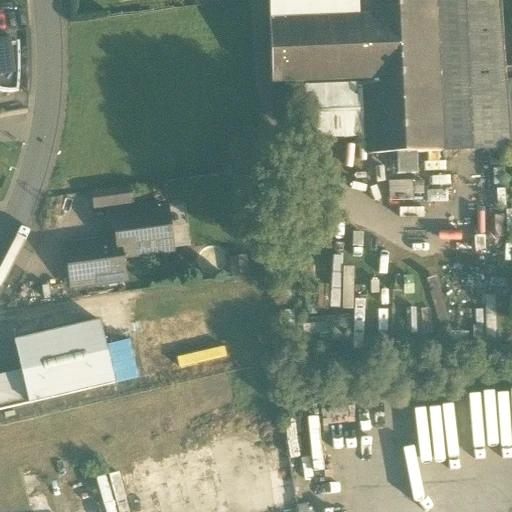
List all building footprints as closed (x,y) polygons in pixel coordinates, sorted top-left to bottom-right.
[(268,0),(269,22),(360,18),(358,0),(268,0)] [(358,0),(360,18),(269,22),(268,22),(271,85),(363,81),(367,156),(396,155),(397,176),(417,175),(416,154),(441,153),(434,0),(358,0)] [(434,0),(441,153),(511,150),(510,142),(506,82),(499,0),(434,0)] [(0,92),(3,94),(11,94),(17,93),(18,85),(19,66),(18,44),(0,46),(0,92)] [(303,87),(305,141),(363,139),(361,84),(303,87)] [(388,196),(410,198),(411,183),(389,181),(388,196)] [(93,193),(95,209),(130,204),(128,188),(93,193)] [(118,239),(120,256),(171,250),(168,230),(164,230),(162,211),(166,210),(165,208),(114,215),(117,239),(118,239)] [(168,230),(171,250),(188,248),(185,227),(168,230)] [(66,246),(71,288),(124,281),(120,256),(118,239),(117,239),(66,246)] [(228,259),(230,277),(247,274),(245,256),(228,259)] [(14,343),(21,372),(0,376),(0,411),(29,405),(114,385),(105,345),(100,323),(14,343)] [(105,345),(114,385),(139,379),(130,340),(105,345)] [(303,473),(319,473),(316,417),(300,418),(303,473)] [(128,511),(118,471),(92,478),(100,511),(128,511)]
